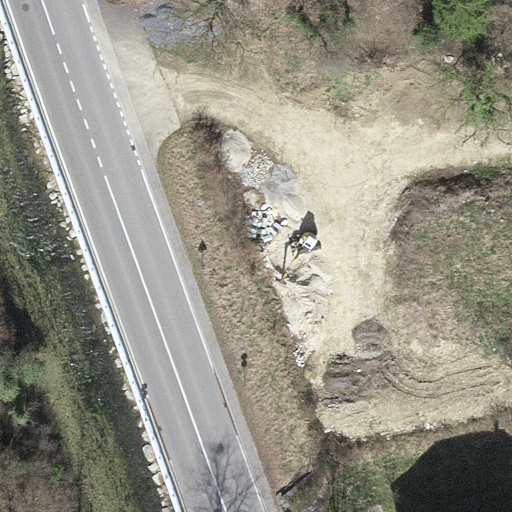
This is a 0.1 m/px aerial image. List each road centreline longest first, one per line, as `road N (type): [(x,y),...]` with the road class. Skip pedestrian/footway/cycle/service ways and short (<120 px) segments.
road 1 (primary): [(44,0),(226,511)]
road 2 (track): [(511,132),(412,148),(308,133),(159,81),(69,74)]
road 3 (track): [(348,139),(354,340)]
